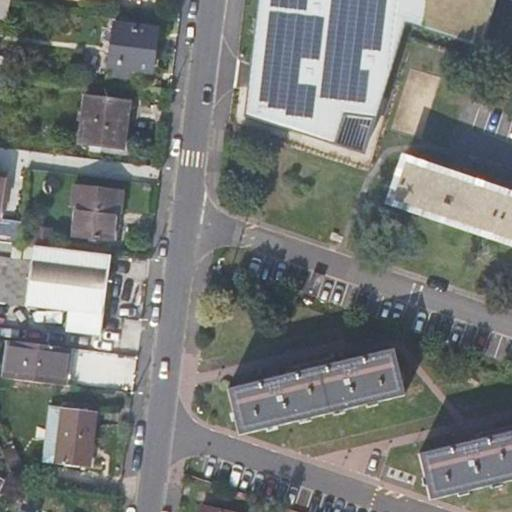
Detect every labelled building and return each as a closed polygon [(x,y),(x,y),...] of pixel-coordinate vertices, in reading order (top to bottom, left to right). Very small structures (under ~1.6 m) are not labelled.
[(110,65),(152,70),(157,27),(115,23),(110,65)] [(284,91),(328,108),(345,67),(301,49),(284,91)] [(129,101),(86,95),(80,141),(92,143),(91,150),(122,154),(129,101)] [(511,194),(404,158),(390,201),(454,223),(511,242),(511,194)] [(111,238),(115,209),(119,209),(121,191),(73,185),(71,203),(76,204),(72,234),(111,238)] [(0,301),(70,310),(103,314),(111,253),(0,239),(0,301)] [(101,334),(103,314),(70,310),(68,330),(101,334)] [(10,341),(5,378),(66,385),(71,348),(10,341)] [(240,433),(330,411),(405,394),(393,348),(349,359),(347,352),(341,348),(333,359),(337,362),(284,375),(282,368),(276,364),(271,370),(268,374),(272,378),(229,388),(240,433)] [(48,406),(42,462),(87,467),(94,411),(48,406)] [(431,498),(511,478),(511,431),(510,432),(476,440),(478,436),(466,429),(462,434),(461,436),(462,443),(420,453),(431,498)]
